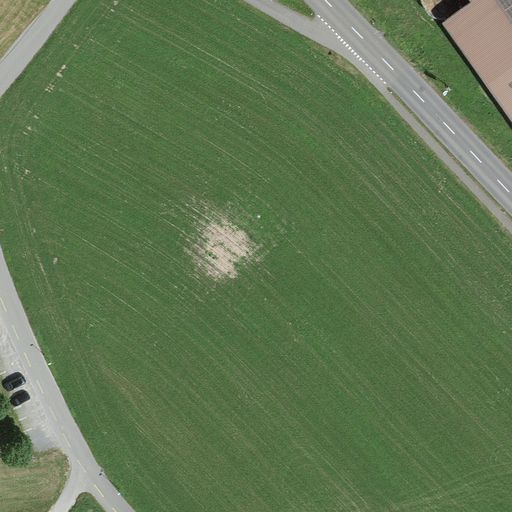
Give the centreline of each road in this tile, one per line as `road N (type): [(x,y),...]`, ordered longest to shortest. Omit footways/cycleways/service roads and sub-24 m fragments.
road 1 (tertiary): [(325,0),(511,201)]
road 2 (unclassified): [(118,511),(79,466),(0,279)]
